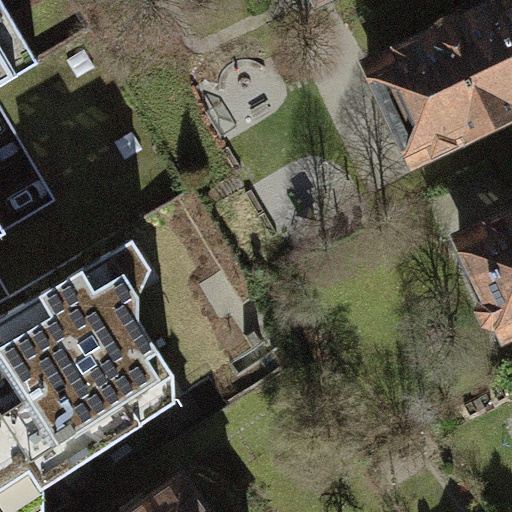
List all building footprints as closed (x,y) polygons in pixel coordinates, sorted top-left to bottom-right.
[(0,0),(0,99),(44,73),(4,3),(1,0),(0,0)] [(317,0),(323,11),(345,0),(317,0)] [(425,57),(375,80),(418,170),(511,126),(511,0),(506,0),(418,42),(425,57)] [(511,234),(511,238),(463,261),(506,351),(511,348),(511,220),(507,223),(511,234)] [(134,232),(0,315),(0,511),(29,511),(45,502),(47,477),(177,393),(175,365),(139,312),(144,288),(152,260),(134,232)] [(191,511),(181,497),(160,511),(191,511)]
